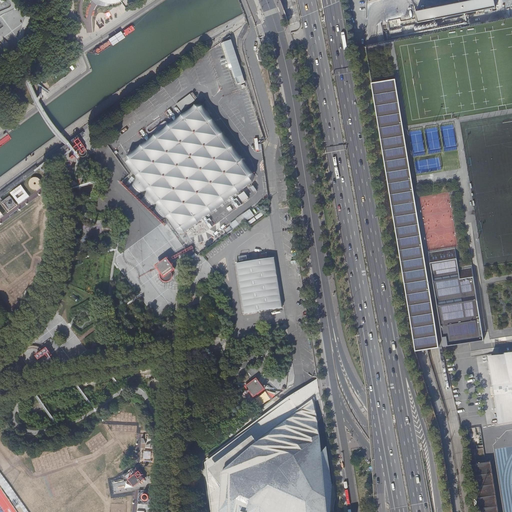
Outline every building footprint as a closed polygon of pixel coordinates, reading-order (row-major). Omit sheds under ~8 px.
[(468,0),(416,11),(419,22),(496,6),(495,0),(468,0)] [(511,17),(389,42),(366,47),(416,352),(421,351),(444,347),(484,341),(466,230),(473,229),(491,339),(511,335),(511,17)] [(231,39),(224,41),(238,83),(245,81),(231,39)] [(198,114),(126,166),(131,174),(120,184),(165,229),(168,225),(175,235),(180,232),(248,181),(198,114)] [(74,156),(76,160),(88,152),(78,137),(74,140),(76,145),(73,147),(69,142),(65,144),(72,154),(70,157),(72,158),(74,156)] [(245,192),(238,196),(242,203),(249,199),(245,192)] [(243,214),(247,221),(254,215),(250,209),(243,214)] [(172,272),(171,272),(175,269),(166,258),(155,266),(160,273),(160,275),(160,276),(160,277),(161,278),(162,280),(163,281),(164,281),(166,282),(167,282),(168,281),(169,281),(170,280),(172,279),(172,278),(173,276),(173,274),(172,273),(172,272)] [(274,258),(236,264),(244,313),(282,308),(274,258)] [(38,349),(33,353),(36,357),(43,351),(49,359),(53,356),(44,345),(38,349)] [(511,354),(490,358),(500,424),(511,421),(511,354)] [(253,397),(253,398),(265,390),(260,383),(256,378),(248,384),(245,387),(253,397)] [(282,401),(204,461),(211,511),(334,511),(335,510),(331,469),(328,447),(324,455),(319,421),(325,416),(317,380),(282,401)] [(481,427),(470,428),(473,456),(479,455),(479,458),(485,458),(481,427)] [(498,511),(491,462),(471,465),(473,466),(474,466),(475,469),(476,471),(475,473),(475,474),(473,476),(475,478),(476,478),(477,480),(477,482),(477,484),(476,485),(475,487),(476,488),(478,489),(479,490),(479,492),(479,494),(478,497),(477,498),(476,498),(478,499),(479,500),(480,502),(481,503),(481,505),(480,507),(479,508),(478,509),(479,510),(481,511),(498,511)] [(130,482),(132,486),(143,478),(135,467),(125,475),(128,479),(113,482),(113,485),(130,482)]
